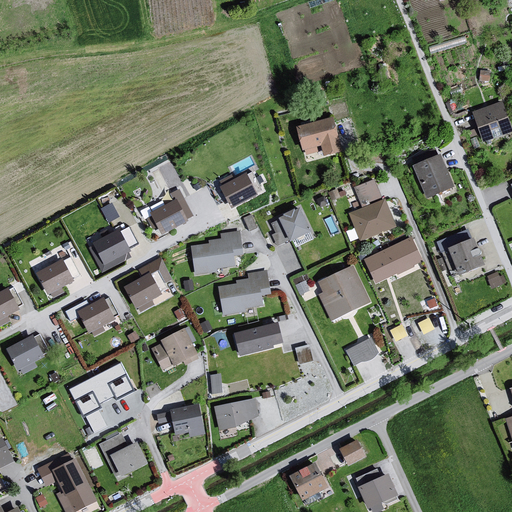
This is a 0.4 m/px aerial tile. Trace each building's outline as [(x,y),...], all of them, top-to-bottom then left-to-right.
[(511,129),(502,104),(473,115),(483,143),(511,134),(511,129)] [(333,119),(296,129),(301,152),(304,152),(306,157),(318,153),(317,148),(321,147),(325,158),(341,154),(333,119)] [(412,167),(427,198),(453,188),(439,156),(412,167)] [(250,171),(218,189),(230,210),(261,192),(250,171)] [(354,188),(361,210),(382,203),(373,181),(354,188)] [(181,197),(149,213),(161,236),(185,225),(186,220),(193,218),(181,197)] [(112,218),(120,213),(112,201),(103,206),(105,210),(107,209),(112,218)] [(361,210),(349,215),(360,244),(396,229),(386,202),(382,203),(361,210)] [(283,217),(277,220),(289,244),(311,233),(300,209),(294,212),(294,210),(282,215),(283,217)] [(130,228),(88,245),(102,273),(131,258),(128,255),(130,254),(129,252),(139,246),(130,228)] [(208,246),(191,248),(196,278),(217,275),(216,271),(237,269),(235,258),(241,259),(243,256),(240,232),(219,235),(220,241),(209,242),(208,246)] [(411,239),(363,261),(374,286),(423,262),(411,239)] [(472,240),(447,249),(458,275),(482,266),(472,240)] [(61,260),(35,275),(48,295),(73,283),(61,260)] [(352,267),(318,283),(322,295),(318,296),(332,323),(371,305),(352,267)] [(158,272),(124,289),(139,315),(155,305),(151,302),(161,296),(161,292),(168,289),(158,272)] [(236,285),(219,288),(223,319),(246,315),(245,311),(263,309),(263,298),(272,296),(268,272),(247,275),(248,281),(236,283),(236,285)] [(307,279),(297,282),(300,291),(310,288),(307,279)] [(13,289),(0,294),(0,328),(10,323),(6,318),(24,307),(13,289)] [(110,297),(77,313),(77,317),(88,336),(91,335),(94,340),(105,333),(101,328),(121,317),(110,297)] [(419,320),(424,331),(435,326),(430,316),(419,320)] [(390,327),(396,338),(409,332),(403,321),(390,327)] [(277,323),(233,335),(238,358),(284,347),(277,323)] [(185,330),(161,342),(161,345),(152,351),(163,376),(183,364),(184,368),(199,360),(185,330)] [(346,348),(355,364),(380,350),(371,334),(346,348)] [(31,338),(6,352),(18,374),(20,373),(23,378),(37,370),(34,363),(49,354),(40,337),(33,340),(31,338)] [(117,396),(135,389),(123,361),(71,383),(92,432),(109,425),(99,401),(116,394),(117,396)] [(221,371),(211,372),(212,391),(222,391),(221,371)] [(230,406),(214,409),(220,432),(236,428),(259,418),(255,401),(230,406)] [(199,407),(170,412),(174,437),(189,436),(189,441),(206,438),(199,407)] [(121,436),(99,447),(118,485),(148,467),(136,445),(128,449),(121,436)] [(0,470),(0,471),(14,463),(2,440),(0,440),(0,470)] [(356,443),(339,451),(344,462),(349,467),(366,460),(356,443)] [(51,473),(57,470),(53,462),(36,472),(45,488),(57,483),(51,473)] [(74,462),(57,470),(51,473),(57,483),(71,511),(80,511),(96,505),(74,462)] [(315,466),(288,479),(302,502),(327,489),(315,466)] [(388,476),(357,490),(367,510),(382,503),(385,506),(395,501),(394,498),(397,497),(388,476)]
